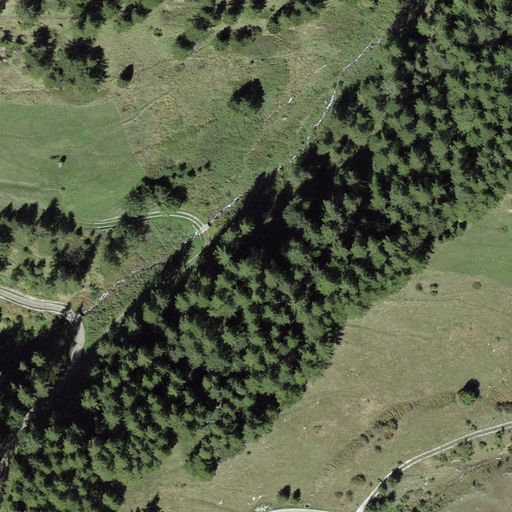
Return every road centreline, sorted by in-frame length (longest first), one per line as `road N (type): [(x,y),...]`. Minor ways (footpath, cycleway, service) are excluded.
road 1 (track): [(0,200),(69,224),(195,218),(213,239),(82,351)]
road 2 (track): [(0,476),(28,414),(82,351),(71,312),(0,292)]
road 3 (track): [(363,511),(408,464),(511,425)]
